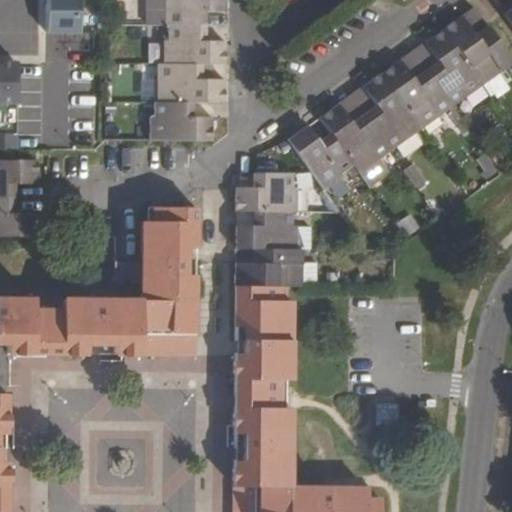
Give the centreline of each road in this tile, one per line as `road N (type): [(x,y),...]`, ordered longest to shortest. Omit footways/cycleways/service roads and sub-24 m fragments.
road 1 (unknown): [(36,511),(37,384),(113,367),(205,385)]
road 2 (residential): [(1,273),(70,274),(97,254),(95,208),(125,188),(216,167)]
road 3 (residential): [(243,140),(435,0)]
road 4 (residential): [(471,511),(491,346),(511,290)]
road 5 (unknown): [(206,367),(206,511)]
road 6 (residential): [(243,140),(243,0)]
